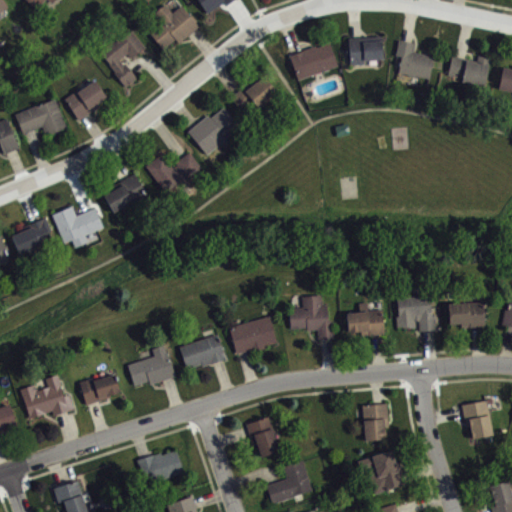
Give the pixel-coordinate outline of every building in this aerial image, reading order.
[(0,0),(0,16),(12,9),(5,0),(0,0)] [(197,0),(235,0),(226,6),(224,2),(207,14),(197,0)] [(149,33),(161,22),(154,14),(165,4),(172,13),(181,5),(199,26),(179,44),(174,38),(163,48),(149,33)] [(98,52),(115,38),(117,41),(130,30),(144,47),(130,58),(126,53),(119,59),(123,64),(124,63),(137,77),(126,86),(98,52)] [(384,58),(364,59),(364,63),(348,64),(347,38),(382,36),(384,58)] [(434,57),(430,78),(397,71),(400,57),(395,55),(398,40),(413,43),(412,52),(434,57)] [(330,43),(338,65),(298,79),(290,56),(330,43)] [(483,85),(490,58),(477,55),(476,61),(451,55),(446,76),(483,85)] [(511,91),(496,88),(501,66),(511,67),(511,91)] [(277,93),(263,75),(232,99),(242,112),(253,103),(258,108),(277,93)] [(63,98),(77,121),(98,108),(95,103),(104,97),(93,80),(63,98)] [(14,114),(21,133),(41,126),(45,136),(66,129),(54,99),(14,114)] [(223,106),(211,117),(208,114),(187,132),(207,156),(241,127),(223,106)] [(0,142),(5,152),(18,147),(5,117),(0,119),(0,142)] [(335,126),(348,123),(350,134),(337,137),(335,126)] [(186,151),(175,161),(177,164),(173,167),(161,154),(145,168),(167,193),(176,185),(179,189),(202,169),(186,151)] [(136,175),(148,198),(133,206),(131,202),(112,212),(104,196),(121,187),(119,183),(136,175)] [(95,207),(103,228),(85,235),(87,242),(74,247),(71,240),(62,244),(51,214),(71,207),(74,215),(95,207)] [(46,217),(50,231),(46,232),(50,243),(16,254),(9,233),(27,228),(25,223),(46,217)] [(0,236),(4,235),(12,259),(0,263),(0,236)] [(396,296),(397,316),(395,316),(396,327),(402,326),(402,329),(415,328),(416,331),(435,329),(434,315),(431,315),(429,293),(396,296)] [(301,297),(302,308),(289,308),(291,328),(306,327),(306,331),(317,330),(317,340),(334,339),(333,321),(328,321),(327,305),(321,306),(320,296),(301,297)] [(511,299),(507,299),(503,321),(511,322),(511,299)] [(449,302),(450,322),(463,321),(463,325),(486,324),(484,300),(449,302)] [(357,303),(358,312),(344,313),(345,333),(360,332),(360,335),(383,333),(381,310),(366,311),(366,303),(357,303)] [(230,329),(271,318),(277,341),(266,344),(267,348),(251,352),(250,350),(236,353),(230,329)] [(179,345),(218,333),(226,356),(202,364),(202,361),(186,366),(179,345)] [(127,362),(154,353),(151,347),(164,343),(167,351),(168,351),(176,374),(148,382),(147,379),(133,383),(127,362)] [(79,381),(114,371),(119,392),(84,402),(79,381)] [(30,417),(20,387),(33,383),(35,389),(48,385),(45,376),(58,372),(65,394),(71,392),(75,406),(53,413),(52,410),(30,417)] [(471,440),(492,436),(485,400),(461,405),(465,423),(467,423),(471,440)] [(0,405),(8,403),(16,425),(0,430),(0,405)] [(361,406),(362,420),(361,420),(362,442),(384,440),(383,427),(388,427),(387,404),(361,406)] [(258,458),(277,452),(271,431),(273,430),(268,416),(245,423),(248,436),(251,435),(258,458)] [(137,461),(177,450),(184,473),(144,484),(137,461)] [(389,451),(356,461),(359,471),(368,468),(369,472),(367,472),(374,494),(405,485),(398,463),(394,464),(389,451)] [(271,504),(312,491),(302,460),(281,468),(285,479),(265,486),(271,504)] [(87,511),(78,479),(52,486),(59,509),(64,508),(65,511),(87,511)] [(491,511),(511,511),(511,496),(508,481),(488,487),(494,506),(490,507),(491,511)] [(192,497),(197,511),(168,511),(166,505),(192,497)]
